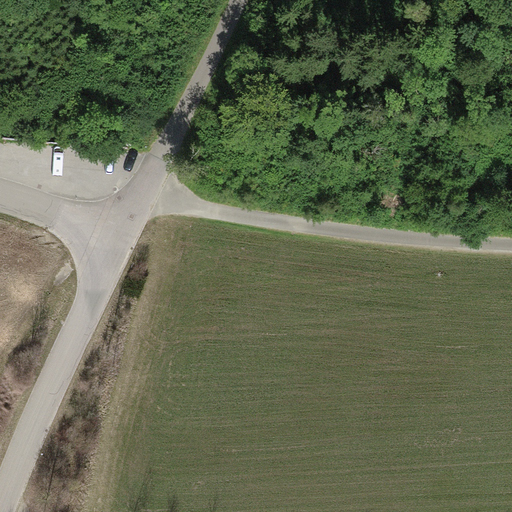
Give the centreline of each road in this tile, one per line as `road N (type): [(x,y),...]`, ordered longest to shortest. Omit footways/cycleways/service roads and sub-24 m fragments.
road 1 (track): [(139,200),(388,240),(511,244)]
road 2 (tertiary): [(0,511),(117,229)]
road 3 (unclassified): [(239,0),(117,229)]
road 4 (tertiary): [(117,229),(0,191)]
